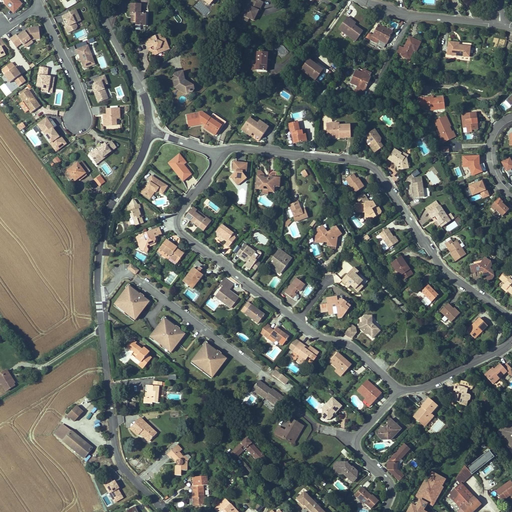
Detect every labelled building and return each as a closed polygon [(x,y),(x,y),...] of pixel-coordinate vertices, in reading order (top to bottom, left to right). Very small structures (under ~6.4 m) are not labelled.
[(16,11),(12,7),(18,0),(17,0),(14,0),(11,4),(8,3),(7,1),(4,2),(6,5),(14,13),(16,11)] [(16,11),(22,4),(18,0),(12,7),(16,11)] [(260,9),(263,2),(258,0),(254,0),(254,1),(252,0),(250,0),(248,6),(244,16),(249,18),(254,20),(256,16),(255,15),(256,13),(257,13),(259,8),(260,9)] [(145,23),(146,13),(140,13),(141,4),(131,4),(130,15),(132,15),(131,22),(136,22),(136,26),(140,26),(140,23),(145,23)] [(81,21),(76,10),(62,16),(64,20),(65,19),(67,24),(68,26),(65,28),(68,33),(76,29),(77,27),(76,23),(81,21)] [(148,26),(148,14),(146,13),(145,23),(140,23),(140,26),(148,26)] [(354,26),(349,22),(350,20),(347,17),(338,29),(356,41),(363,32),(354,26)] [(379,25),(373,36),(369,33),(366,38),(384,47),(386,43),(386,44),(388,39),(389,36),(390,37),(392,32),(379,25)] [(40,39),(39,27),(29,28),(30,30),(28,31),(27,30),(18,37),(16,35),(10,39),(16,48),(22,43),(23,45),(31,39),(32,41),(34,40),(40,39)] [(74,33),(76,38),(86,35),(84,30),(74,33)] [(164,50),(166,44),(165,44),(166,41),(163,33),(157,36),(158,36),(155,37),(155,36),(147,40),(149,44),(147,44),(148,49),(153,47),(154,48),(151,49),(153,55),(161,52),(162,50),(164,50)] [(416,52),(420,43),(409,37),(404,49),(400,47),(397,53),(401,55),(412,61),(416,53),(416,52)] [(26,48),(33,42),(32,41),(31,39),(23,45),(26,48)] [(469,57),(470,47),(460,46),(458,46),(459,43),(448,42),(447,54),(469,57)] [(95,64),(88,46),(76,50),(77,54),(80,54),(81,58),(82,60),(81,61),(84,68),(95,64)] [(266,71),(267,53),(257,52),(256,65),(256,70),(266,71)] [(243,68),(235,62),(233,65),(241,71),(243,68)] [(333,74),(329,71),(317,62),(316,65),(323,70),(316,80),(320,83),(327,73),(331,76),(333,74)] [(15,67),(12,63),(2,70),(5,73),(3,74),(10,83),(14,79),(20,86),(26,81),(21,75),(15,67)] [(53,86),(54,78),(50,77),(50,78),(47,78),(47,77),(48,68),(40,67),(37,86),(42,87),(41,91),(48,92),(49,85),(53,86)] [(368,82),(370,77),(369,77),(371,74),(363,70),(361,74),(356,71),(351,83),(358,86),(356,89),(363,92),(367,84),(366,83),(367,82),(368,82)] [(186,85),(185,81),(183,72),(175,74),(173,77),(174,84),(176,84),(177,86),(175,87),(185,94),(189,93),(191,88),(186,85)] [(108,99),(103,86),(108,84),(105,76),(100,77),(101,81),(95,84),(94,84),(95,87),(96,91),(94,92),(98,101),(100,102),(108,99)] [(194,90),(193,86),(185,81),(186,85),(191,88),(189,93),(192,92),(194,90)] [(40,106),(32,94),(28,90),(19,96),(23,102),(29,110),(31,113),(40,106)] [(445,108),(444,98),(434,99),(429,99),(429,97),(423,97),(425,108),(430,107),(430,110),(445,108)] [(29,110),(23,102),(20,104),(26,112),(29,110)] [(116,125),(116,119),(120,119),(119,109),(107,110),(107,106),(99,106),(100,115),(105,115),(105,116),(104,116),(104,126),(116,125)] [(221,126),(210,118),(202,112),(186,115),(189,126),(202,124),(202,123),(203,123),(206,125),(204,128),(215,135),(221,126)] [(478,130),(476,112),(461,114),(462,123),(466,123),(467,128),(467,133),(472,132),(472,130),(478,130)] [(225,121),(213,114),(210,118),(221,126),(225,121)] [(439,135),(442,143),(451,139),(448,133),(451,132),(449,127),(448,125),(450,125),(446,116),(435,121),(439,129),(441,134),(439,135)] [(59,138),(53,129),(57,126),(52,119),(46,118),(36,126),(40,131),(41,130),(42,129),(49,139),(50,138),(55,146),(53,147),(56,151),(66,144),(61,137),(59,138)] [(257,124),(249,118),(241,129),(247,134),(250,130),(253,133),(261,138),(266,131),(257,124)] [(22,121),(17,126),(21,131),(26,126),(22,121)] [(269,128),(260,121),(257,124),(266,131),(269,128)] [(307,141),(304,130),(300,131),(298,122),(288,124),(290,133),(291,133),(293,133),(295,143),(307,141)] [(351,137),(350,125),(339,125),(339,123),(332,124),(332,127),(326,127),(327,136),(339,136),(340,138),(351,137)] [(49,139),(42,129),(41,130),(53,147),(55,146),(50,138),(49,139)] [(380,143),(381,139),(377,138),(375,135),(377,133),(374,129),(363,137),(366,141),(365,141),(368,145),(369,145),(374,153),(383,147),(380,143)] [(106,155),(116,148),(112,142),(106,146),(105,143),(99,148),(97,150),(96,149),(89,154),(94,161),(101,156),(103,158),(106,155)] [(406,159),(400,155),(401,154),(394,149),(388,159),(395,163),(397,165),(398,170),(408,168),(406,159)] [(97,164),(107,156),(106,155),(103,158),(101,156),(94,161),(97,164)] [(470,174),(480,174),(480,155),(461,155),(462,167),(470,167),(470,174)] [(55,164),(61,161),(58,156),(52,159),(55,164)] [(181,161),(177,156),(170,162),(174,166),(172,168),(183,181),(191,175),(186,167),(185,168),(183,166),(184,165),(186,163),(183,159),(181,161)] [(511,174),(511,160),(511,158),(501,163),(509,176),(511,174)] [(78,163),(66,172),(66,173),(65,173),(65,175),(67,177),(68,177),(69,176),(71,175),(74,178),(75,181),(79,178),(82,175),(84,178),(87,175),(86,174),(90,172),(83,162),(79,165),(78,163)] [(247,164),(234,162),(233,170),(236,171),(236,172),(233,175),(235,177),(233,179),(238,185),(246,178),(242,173),(242,171),(246,172),(247,164)] [(414,177),(419,173),(416,169),(411,173),(414,177)] [(261,171),(257,170),(255,189),(263,190),(263,186),(265,186),(268,189),(274,190),(275,187),(279,187),(280,177),(276,177),(277,172),(273,172),(272,175),(269,175),(268,178),(266,180),(264,180),(264,175),(261,171)] [(100,174),(94,179),(99,186),(106,182),(100,174)] [(353,174),(346,179),(355,193),(364,187),(359,180),(358,181),(356,179),(353,174)] [(146,185),(142,191),(146,193),(144,195),(149,199),(154,191),(156,193),(157,191),(162,194),(167,186),(152,176),(148,181),(150,182),(147,186),(146,185)] [(424,197),(422,177),(414,178),(415,184),(413,184),(414,199),(424,197)] [(487,191),(483,181),(469,186),(472,195),(480,192),(483,198),(491,195),(489,190),(487,191)] [(263,186),(263,190),(262,194),(268,195),(268,192),(274,192),(274,190),(268,189),(265,186),(263,186)] [(359,202),(362,200),(365,204),(365,202),(369,202),(366,198),(363,193),(356,198),(359,202)] [(504,209),(506,207),(498,199),(492,205),(502,216),(507,212),(504,209)] [(135,201),(133,200),(128,207),(129,208),(130,212),(129,212),(127,213),(130,221),(128,222),(130,228),(144,223),(139,209),(140,209),(138,205),(137,205),(135,201)] [(439,206),(436,201),(425,208),(428,213),(439,206)] [(298,202),(289,205),(291,209),(287,211),(290,217),(291,218),(294,217),(295,222),(308,217),(305,211),(302,212),(301,210),(298,202)] [(365,204),(354,204),(356,211),(357,212),(365,212),(369,215),(369,217),(373,219),(374,218),(381,214),(381,212),(379,209),(378,209),(378,208),(376,207),(375,205),(373,202),(369,202),(365,202),(365,204)] [(447,216),(439,206),(428,213),(432,218),(434,217),(436,216),(438,220),(437,221),(440,225),(444,222),(445,225),(450,221),(454,219),(450,214),(447,216)] [(211,222),(206,218),(204,220),(195,212),(197,210),(193,208),(186,217),(204,231),(211,222)] [(206,218),(197,210),(195,212),(204,220),(206,218)] [(289,219),(283,223),(286,227),(292,224),(289,219)] [(234,234),(221,225),(216,232),(218,234),(221,236),(220,238),(219,239),(221,241),(224,240),(227,242),(225,244),(229,247),(236,238),(234,234)] [(321,226),(317,229),(317,230),(320,233),(316,236),(318,240),(324,240),(328,241),(327,248),(336,249),(337,237),(342,234),(336,226),(328,232),(326,230),(324,230),(321,226)] [(159,228),(139,236),(140,241),(139,245),(141,250),(147,253),(148,249),(147,247),(147,246),(154,243),(156,240),(155,237),(156,237),(162,235),(159,228)] [(387,229),(380,234),(389,248),(397,243),(393,237),(387,229)] [(158,240),(156,237),(155,237),(156,240),(154,243),(147,246),(147,247),(156,244),(158,240)] [(184,254),(176,248),(177,248),(166,240),(156,253),(160,256),(161,254),(168,260),(170,257),(177,263),(175,266),(177,268),(179,264),(177,263),(184,254)] [(466,254),(456,241),(453,243),(451,240),(445,244),(447,247),(449,246),(453,252),(451,253),(450,254),(456,261),(466,254)] [(244,245),(237,254),(247,263),(245,266),(250,270),(252,267),(256,270),(260,264),(256,261),(255,260),(258,257),(260,256),(262,254),(261,253),(258,251),(257,251),(256,253),(247,246),(247,247),(244,245)] [(274,261),(282,251),(279,250),(272,260),(274,261)] [(289,257),(282,251),(274,261),(270,267),(274,270),(276,268),(280,272),(283,268),(284,269),(288,264),(285,262),(289,257)] [(401,257),(391,263),(403,280),(413,274),(404,261),(401,257)] [(489,270),(490,262),(487,259),(484,260),(473,262),(474,265),(475,272),(483,270),(483,272),(482,273),(484,279),(487,281),(492,280),(494,277),(492,271),(489,270)] [(193,268),(183,281),(187,284),(186,286),(188,287),(189,286),(193,289),(200,279),(198,273),(201,270),(203,271),(206,267),(197,261),(194,264),(196,266),(194,269),(193,268)] [(135,274),(139,270),(131,263),(127,268),(135,274)] [(368,281),(354,268),(351,270),(365,284),(368,281)] [(351,270),(342,280),(345,284),(347,282),(350,285),(358,292),(365,284),(351,270)] [(511,275),(511,276),(511,277),(504,271),(499,278),(505,283),(502,286),(503,286),(508,291),(511,294),(511,275)] [(169,285),(177,276),(173,272),(165,281),(169,285)] [(225,278),(219,286),(222,288),(217,295),(218,298),(230,308),(238,297),(231,292),(230,294),(227,292),(229,290),(233,285),(225,278)] [(296,278),(285,293),(295,300),(297,300),(299,298),(298,295),(297,295),(295,293),(297,290),(300,292),(305,285),(296,278)] [(126,287),(127,288),(128,287),(134,291),(134,290),(139,294),(138,294),(144,299),(145,298),(148,301),(148,303),(147,304),(149,305),(151,301),(128,284),(126,287)] [(438,295),(428,285),(419,294),(429,305),(438,295)] [(125,294),(118,302),(120,304),(119,306),(119,308),(124,312),(125,311),(128,313),(127,314),(132,318),(134,317),(136,315),(138,317),(147,304),(148,303),(148,301),(145,298),(144,299),(138,294),(139,294),(134,290),(134,291),(128,287),(127,288),(123,293),(125,294)] [(341,296),(327,298),(327,304),(320,305),(322,313),(329,311),(329,315),(338,314),(338,318),(341,318),(349,308),(345,305),(347,303),(343,300),(342,301),(341,296)] [(132,318),(127,314),(128,313),(125,311),(124,312),(119,308),(119,306),(120,304),(118,302),(117,301),(114,306),(134,321),(138,317),(136,315),(134,317),(132,318)] [(264,315),(248,302),(241,311),(258,324),(264,315)] [(448,304),(440,311),(451,322),(459,314),(453,309),(448,304)] [(187,334),(164,316),(161,320),(163,321),(164,319),(169,323),(170,323),(174,326),(174,327),(180,331),(184,333),(184,335),(183,337),(184,338),(187,334)] [(362,318),(359,318),(359,328),(361,328),(361,329),(362,330),(365,330),(373,338),(377,334),(374,332),(378,329),(375,326),(372,326),(372,316),(364,316),(362,318)] [(474,339),(487,326),(479,318),(467,331),(474,339)] [(161,326),(154,334),(156,336),(155,338),(155,340),(160,344),(161,343),(164,345),(163,346),(168,350),(170,350),(171,348),(173,349),(183,337),(184,335),(184,333),(180,331),(174,327),(174,326),(170,323),(169,323),(164,319),(163,321),(159,325),(161,326)] [(263,335),(269,327),(270,326),(266,323),(259,332),(263,335)] [(351,324),(344,333),(348,336),(352,338),(356,332),(355,327),(351,324)] [(274,331),(269,327),(263,335),(268,339),(270,336),(282,346),(289,337),(276,327),(274,331)] [(164,345),(161,343),(160,344),(155,340),(155,338),(156,336),(154,334),(153,333),(149,338),(170,354),(173,349),(171,348),(170,350),(168,350),(163,346),(164,345)] [(137,342),(133,339),(127,346),(134,352),(138,355),(135,358),(141,362),(138,365),(143,369),(152,358),(148,355),(150,352),(144,347),(142,350),(135,344),(137,342)] [(289,348),(293,351),(299,342),(295,339),(289,348)] [(229,359),(206,341),(203,345),(204,346),(205,344),(211,348),(211,347),(216,351),(215,351),(221,356),(221,355),(225,358),(225,360),(224,361),(226,362),(229,359)] [(299,342),(293,351),(301,356),(297,361),(303,364),(308,357),(313,360),(319,353),(310,346),(308,348),(307,350),(305,349),(306,347),(299,342)] [(202,351),(196,359),(198,360),(196,362),(197,364),(201,368),(202,367),(205,370),(205,371),(209,375),(211,374),(213,372),(215,374),(224,361),(225,360),(225,358),(221,355),(221,356),(215,351),(216,351),(211,347),(211,348),(205,344),(204,346),(201,350),(202,351)] [(338,353),(330,361),(338,368),(343,373),(344,374),(351,365),(338,353)] [(209,375),(205,371),(205,370),(202,367),(201,368),(197,364),(196,362),(198,360),(196,359),(195,358),(191,363),(211,378),(215,374),(213,372),(211,374),(209,375)] [(491,369),(485,375),(493,384),(506,372),(511,377),(511,376),(511,369),(506,364),(503,367),(500,364),(494,370),(493,371),(491,369)] [(7,370),(0,374),(0,383),(1,384),(2,383),(6,391),(15,385),(13,383),(15,383),(7,370)] [(279,380),(282,375),(276,370),(272,375),(279,380)] [(285,385),(289,380),(282,375),(279,380),(285,385)] [(265,398),(271,390),(259,380),(252,389),(264,399),(265,398)] [(367,380),(357,390),(366,398),(369,401),(370,399),(373,402),(381,394),(375,388),(373,390),(371,388),(373,386),(367,380)] [(154,386),(148,385),(147,391),(147,397),(144,397),(144,403),(152,404),(153,403),(159,403),(159,399),(158,399),(159,387),(162,387),(162,386),(162,382),(154,381),(154,386)] [(459,387),(455,386),(454,391),(456,392),(456,394),(457,396),(455,397),(455,398),(454,401),(459,403),(460,404),(466,406),(469,394),(466,393),(467,389),(470,389),(472,388),(473,385),(472,384),(461,381),(460,384),(461,386),(461,387),(459,387)] [(284,398),(272,389),(271,390),(265,398),(277,407),(284,398)] [(242,399),(250,406),(256,397),(248,391),(242,399)] [(342,406),(332,398),(326,404),(326,403),(322,407),(322,417),(327,417),(328,419),(330,419),(332,416),(332,415),(334,412),(335,413),(342,406)] [(430,414),(437,406),(428,399),(422,406),(423,407),(421,409),(414,417),(418,421),(420,419),(426,425),(433,416),(430,414)] [(73,421),(82,412),(76,406),(68,415),(73,421)] [(141,431),(150,440),(156,433),(140,418),(131,429),(137,435),(140,433),(141,431)] [(381,427),(378,431),(379,437),(382,440),(385,437),(388,436),(391,440),(401,429),(390,419),(387,422),(387,427),(381,427)] [(279,427),(276,433),(291,442),(297,433),(299,434),(303,426),(294,421),(290,429),(287,427),(285,431),(279,427)] [(511,421),(499,431),(503,436),(503,435),(509,443),(509,444),(511,448),(511,421)] [(54,434),(63,441),(71,431),(65,427),(62,431),(60,429),(64,425),(63,424),(54,434)] [(92,448),(71,431),(63,441),(84,458),(92,448)] [(150,440),(141,431),(140,433),(148,441),(150,440)] [(263,455),(247,438),(233,450),(238,456),(246,449),(257,460),(263,455)] [(404,444),(388,462),(387,469),(399,481),(404,476),(398,470),(400,468),(400,464),(398,462),(408,452),(410,454),(409,455),(413,459),(417,455),(410,449),(409,450),(406,448),(407,447),(404,444)] [(177,445),(168,454),(171,457),(173,455),(178,460),(177,461),(177,463),(177,464),(178,465),(178,466),(176,466),(176,475),(181,475),(181,470),(186,470),(187,462),(189,460),(188,460),(191,457),(187,453),(183,457),(179,453),(182,450),(177,445)] [(238,456),(233,450),(230,453),(235,459),(238,456)] [(423,462),(418,456),(415,460),(420,465),(423,462)] [(360,474),(353,467),(349,467),(347,465),(347,463),(337,463),(337,465),(334,465),(334,474),(343,474),(353,482),(360,474)] [(472,474),(464,466),(460,472),(466,479),(472,474)] [(491,466),(483,469),(485,474),(494,471),(491,466)] [(409,503),(404,511),(427,511),(424,510),(427,503),(433,506),(446,478),(428,470),(416,497),(418,499),(415,505),(409,503)] [(466,479),(460,472),(456,479),(461,484),(466,479)] [(207,477),(196,477),(196,486),(193,486),(192,486),(194,506),(205,505),(203,485),(207,485),(207,477)] [(124,499),(116,478),(105,482),(113,503),(124,499)] [(370,484),(367,481),(354,495),(364,504),(365,503),(372,509),(378,501),(372,495),(371,496),(365,490),(370,484)] [(511,493),(511,484),(510,481),(496,491),(503,500),(511,493)] [(457,511),(472,511),(480,504),(466,489),(461,484),(450,494),(451,495),(450,497),(460,508),(457,511)] [(324,511),(304,492),(297,499),(300,502),(302,504),(300,505),(304,509),(305,507),(306,506),(312,511),(324,511)] [(343,500),(339,496),(335,499),(340,504),(341,502),(343,500)] [(238,511),(226,498),(215,509),(217,511),(219,510),(220,509),(223,511),(221,511),(238,511)] [(258,511),(263,507),(258,502),(253,508),(257,511),(258,511)]
